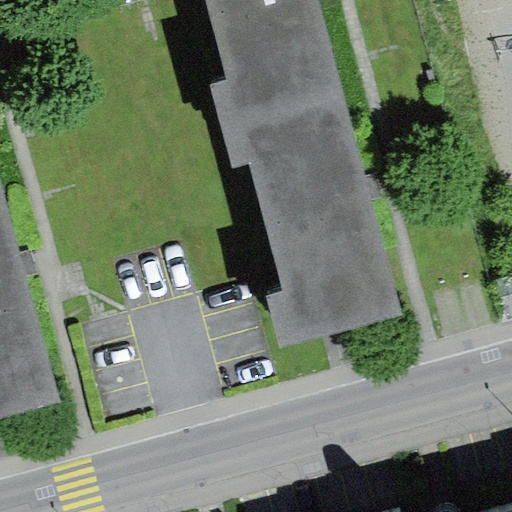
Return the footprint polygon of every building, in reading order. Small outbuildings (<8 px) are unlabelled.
[(217,0),(233,62),(216,66),(231,122),(352,88),(329,0),(217,0)] [(406,283),(352,88),(231,122),(234,136),(252,132),(287,259),(263,266),(278,319),(406,283)] [(0,168),(8,166),(0,136),(0,168)] [(8,166),(0,168),(0,385),(62,369),(8,166)] [(511,270),(499,274),(504,292),(511,290),(511,270)] [(511,511),(511,509),(507,491),(470,496),(468,489),(409,505),(404,488),(378,495),(382,509),(370,511),(511,511)]
